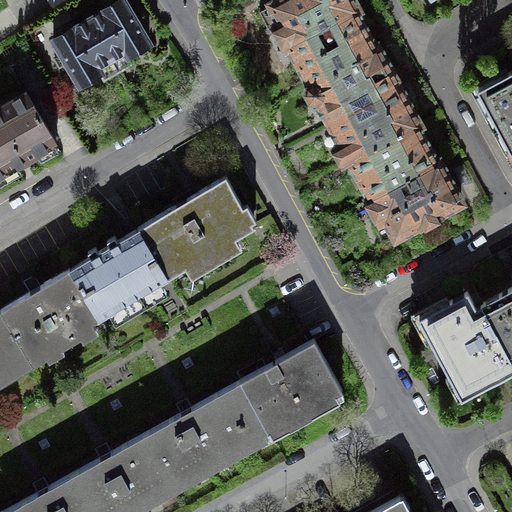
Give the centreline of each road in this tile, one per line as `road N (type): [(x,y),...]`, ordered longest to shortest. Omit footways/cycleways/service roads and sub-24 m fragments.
road 1 (residential): [(0,224),(228,92)]
road 2 (residential): [(228,92),(348,309)]
road 3 (residential): [(211,511),(405,405)]
road 4 (residential): [(348,309),(511,220)]
road 5 (residential): [(511,207),(424,52)]
